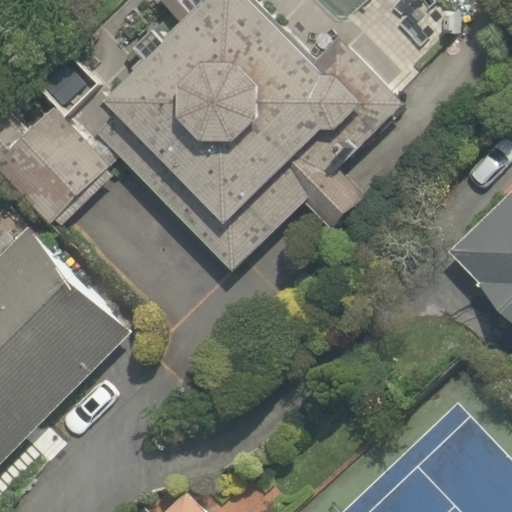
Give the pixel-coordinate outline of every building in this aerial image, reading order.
[(230,280),(313,203),(341,233),(377,199),(349,169),(408,114),(300,0),(209,0),(81,121),(230,280)] [(50,99),(0,149),(0,198),(48,245),(122,170),(50,99)] [(511,171),(466,210),(477,223),(449,247),(511,321),(511,171)] [(0,476),(135,330),(24,226),(0,251),(0,476)] [(186,511),(173,497),(155,511),(186,511)]
